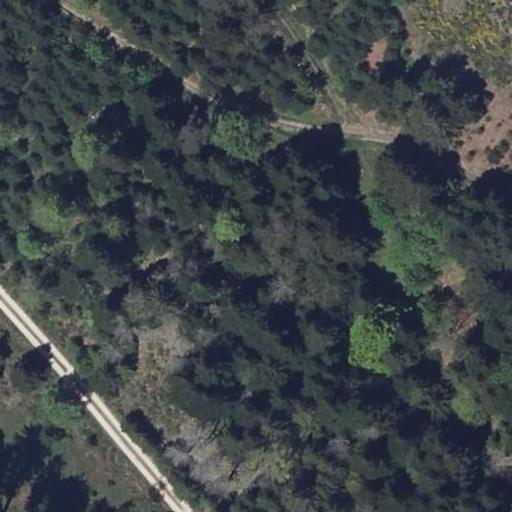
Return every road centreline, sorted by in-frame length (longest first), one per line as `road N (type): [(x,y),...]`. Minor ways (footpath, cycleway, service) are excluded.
road 1 (track): [(511,511),(280,17),(264,0)]
road 2 (track): [(511,196),(362,136),(258,118),(55,0)]
road 3 (track): [(186,511),(0,294)]
